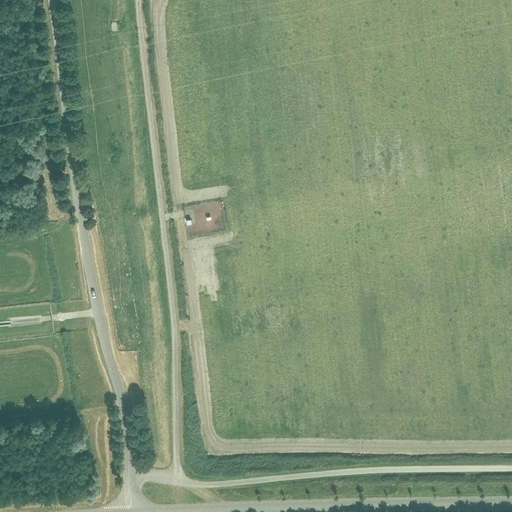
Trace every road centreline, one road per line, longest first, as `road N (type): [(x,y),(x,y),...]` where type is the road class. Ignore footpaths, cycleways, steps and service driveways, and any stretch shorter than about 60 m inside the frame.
road 1 (unclassified): [(176,479),(174,329),(138,0)]
road 2 (unclassified): [(129,473),(53,0)]
road 3 (unclassified): [(176,479),(511,467)]
road 4 (tertiary): [(253,511),(511,504)]
